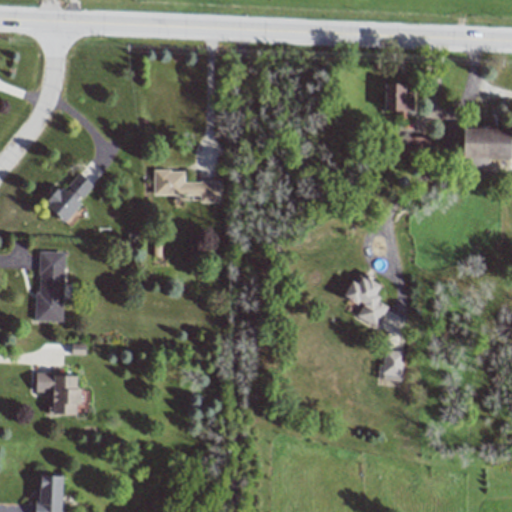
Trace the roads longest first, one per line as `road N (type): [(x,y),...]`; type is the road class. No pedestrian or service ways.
road 1 (secondary): [(0,27),(511,48)]
road 2 (residential): [(55,29),(48,106),(0,165)]
